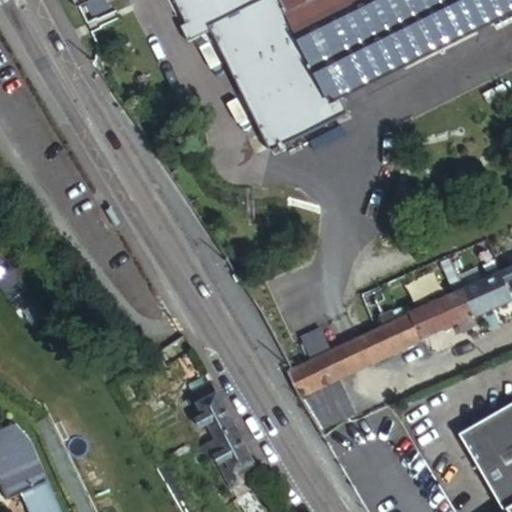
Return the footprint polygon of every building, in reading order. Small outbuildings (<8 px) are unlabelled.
[(289,13),(282,0),(175,0),(181,12),(186,10),(191,22),(181,26),(189,43),(212,32),(271,152),(350,113),(343,98),(333,103),(292,20),(289,13)] [(282,0),(289,13),(314,0),(282,0)] [(511,15),(511,0),(314,0),(289,13),(292,20),(333,103),(511,15)] [(305,406),(319,431),(333,422),(316,392),(511,299),(511,297),(506,284),(511,280),(511,268),(377,332),(332,353),(312,362),(290,374),(305,406)] [(303,342),(312,362),(332,353),(322,333),(303,342)] [(215,395),(209,384),(190,394),(193,400),(185,404),(201,434),(207,430),(212,439),(233,428),(217,393),(215,395)] [(511,511),(511,403),(459,432),(505,511),(511,511)] [(181,420),(162,425),(169,446),(187,441),(181,420)] [(233,428),(212,439),(217,447),(213,449),(215,454),(211,457),(225,482),(234,478),(238,487),(255,478),(249,466),(251,465),(233,428)] [(349,431),(327,443),(367,511),(392,511),(396,510),(349,431)] [(8,455),(33,444),(27,432),(3,444),(8,455)] [(49,482),(33,444),(8,455),(25,493),(49,482)] [(62,511),(49,482),(25,493),(33,511),(62,511)]
